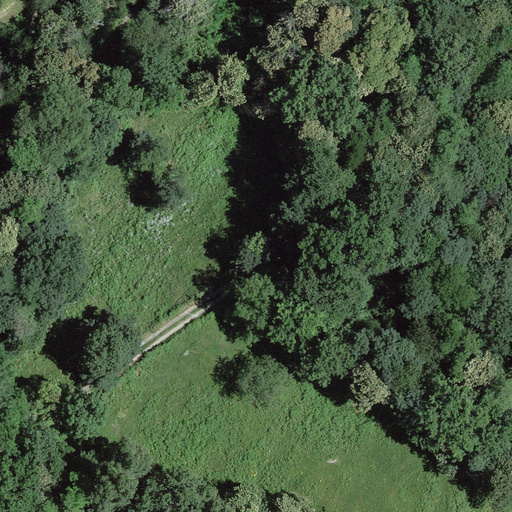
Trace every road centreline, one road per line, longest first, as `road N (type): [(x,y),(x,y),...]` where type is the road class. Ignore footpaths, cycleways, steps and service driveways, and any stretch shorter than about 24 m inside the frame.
road 1 (track): [(0,457),(176,323),(351,208),(409,185),(486,181),(511,168)]
road 2 (track): [(0,154),(118,45),(142,0)]
